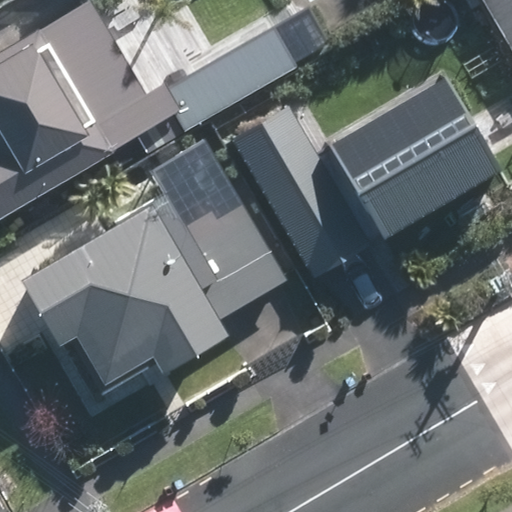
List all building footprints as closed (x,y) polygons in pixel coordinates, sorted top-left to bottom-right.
[(511,0),(482,0),(511,52),(511,0)] [(133,80),(86,1),(0,52),(0,218),(159,122),(133,80)] [(292,66),(271,30),(162,92),(183,128),(292,66)] [(496,169),(439,78),(328,146),(384,237),(496,169)] [(316,277),(368,243),(280,109),(228,143),(316,277)] [(200,289),(213,282),(229,311),(284,279),(242,206),(189,236),(167,197),(20,281),(56,344),(69,337),(100,390),(153,360),(160,373),(226,336),(200,289)]
